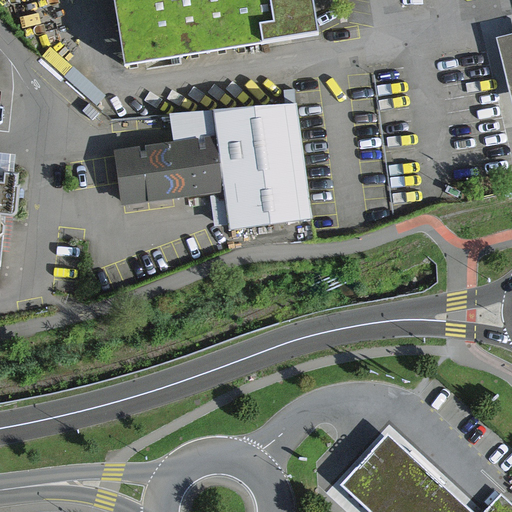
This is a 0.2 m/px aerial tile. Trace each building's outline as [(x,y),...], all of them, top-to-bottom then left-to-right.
[(313,0),(114,0),(126,65),(319,34),(313,0)] [(511,104),(511,35),(496,39),(511,105),(511,104)] [(299,109),(216,118),(218,139),(113,151),(120,208),(226,196),(230,233),(311,224),(310,218),(309,205),(308,193),(306,180),(305,168),(304,155),(302,142),(301,130),(299,117),(299,109)] [(0,252),(4,209),(16,210),(20,172),(0,169),(0,252)] [(367,511),(459,511),(383,439),(339,484),(367,511)] [(483,511),(507,511),(495,500),(483,511)]
